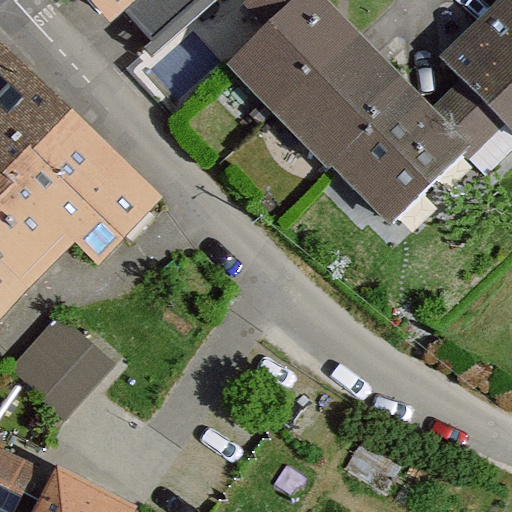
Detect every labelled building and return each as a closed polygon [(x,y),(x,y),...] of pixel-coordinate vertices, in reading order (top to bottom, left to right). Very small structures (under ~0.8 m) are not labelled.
[(89,0),(104,16),(114,7),(144,40),(188,0),(89,0)] [(440,118),(325,0),(267,0),(259,9),(281,32),(242,70),(340,170),(343,167),(403,229),(511,122),(511,9),(457,64),(476,83),(440,118)] [(0,336),(84,244),(108,268),(166,202),(1,48),(0,49),(0,336)] [(20,362),(73,414),(124,361),(71,309),(20,362)] [(0,511),(25,511),(43,477),(8,459),(12,447),(0,441),(0,511)] [(143,511),(149,501),(56,460),(32,511),(143,511)]
